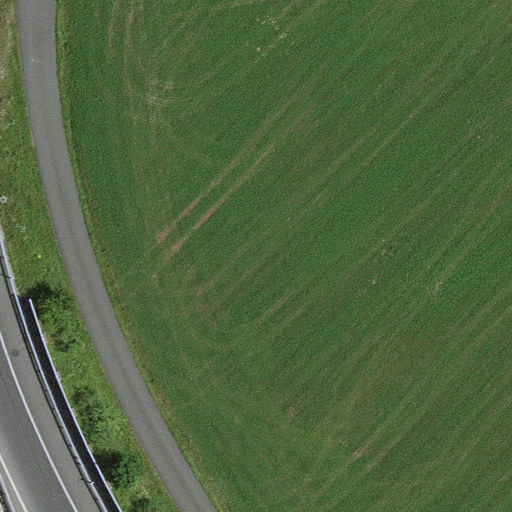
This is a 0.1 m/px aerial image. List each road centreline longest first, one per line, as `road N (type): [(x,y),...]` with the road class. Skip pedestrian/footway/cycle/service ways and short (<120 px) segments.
road 1 (track): [(205,511),(79,288),(40,94),(44,0)]
road 2 (motorway): [(51,511),(0,398)]
